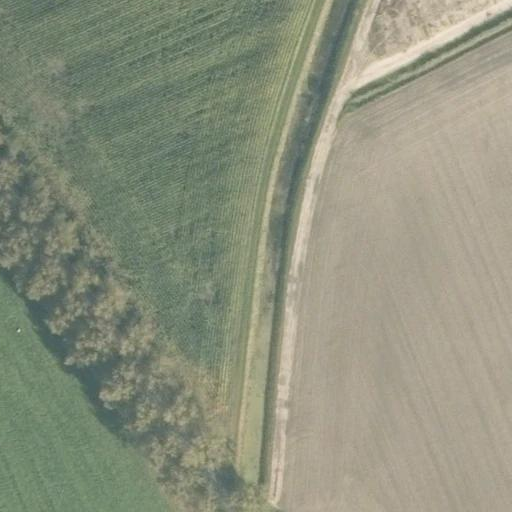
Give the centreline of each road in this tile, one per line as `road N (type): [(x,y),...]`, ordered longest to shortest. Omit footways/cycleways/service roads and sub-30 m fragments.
road 1 (track): [(341,88),(317,162),(290,308),(271,511)]
road 2 (tertiary): [(233,511),(0,181)]
road 3 (track): [(511,0),(341,88)]
